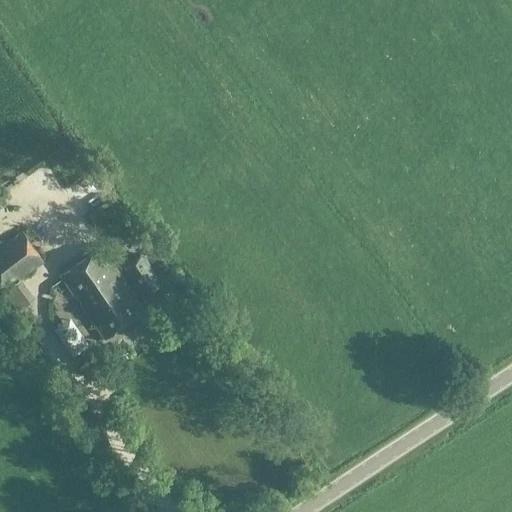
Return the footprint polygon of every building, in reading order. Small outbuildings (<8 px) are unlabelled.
[(22,231),(0,247),(0,283),(6,291),(44,262),(22,231)] [(77,294),(86,308),(85,309),(105,339),(145,311),(102,247),(61,275),(75,295),(77,294)] [(125,266),(147,297),(163,286),(141,255),(125,266)] [(69,319),(54,329),(73,357),(88,346),(69,319)] [(77,511),(82,510),(78,502),(56,511),(77,511)]
